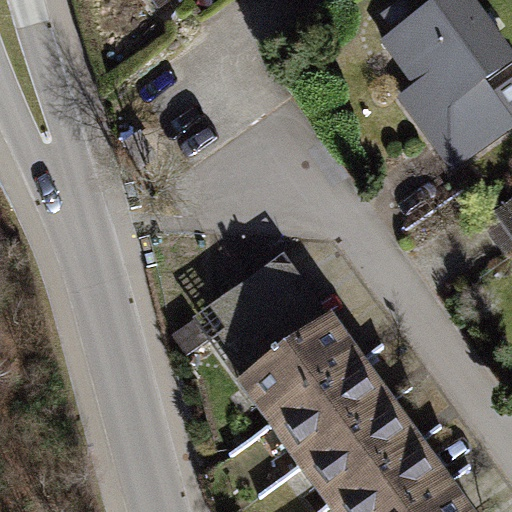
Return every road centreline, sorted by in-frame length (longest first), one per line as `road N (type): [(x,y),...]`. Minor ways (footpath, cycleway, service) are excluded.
road 1 (residential): [(0,5),(79,223),(157,511)]
road 2 (residential): [(511,454),(333,205),(278,180),(192,222)]
